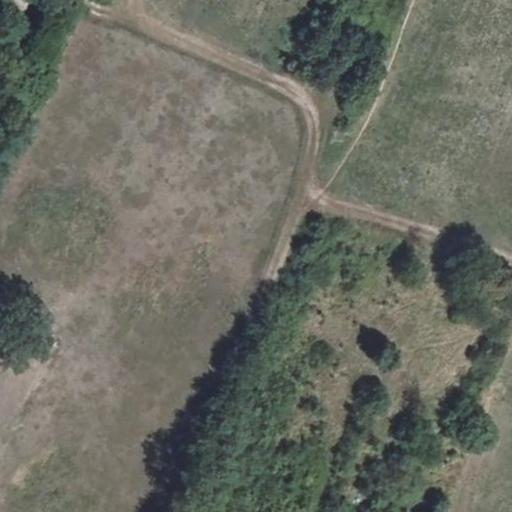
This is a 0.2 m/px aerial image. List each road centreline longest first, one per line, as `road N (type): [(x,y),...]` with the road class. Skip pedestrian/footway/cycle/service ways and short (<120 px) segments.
road 1 (track): [(263,302),(326,134),(321,112),(293,88),(159,28),(87,6),(18,0)]
road 2 (track): [(511,266),(304,194)]
